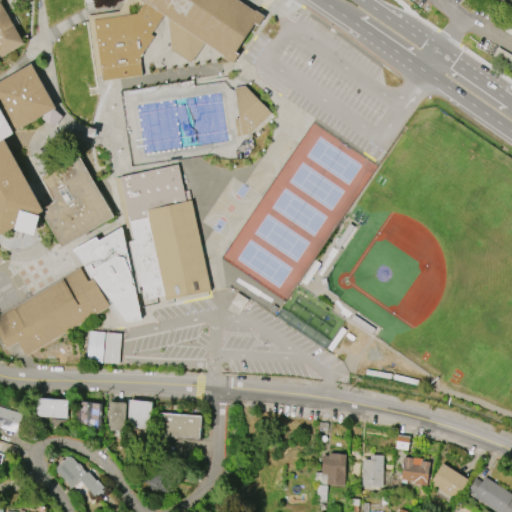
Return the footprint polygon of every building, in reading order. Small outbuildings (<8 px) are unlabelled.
[(0,0),(0,55),(24,42),(0,0)] [(141,0),(143,1),(136,12),(93,18),(102,79),(141,73),(139,56),(153,35),(150,32),(163,13),(167,16),(170,47),(191,61),(204,41),(223,54),(222,56),(232,63),(239,52),(236,50),(255,22),(258,25),(265,14),(255,8),(254,9),(240,0),(141,0)] [(511,0),(511,11),(510,10),(511,9),(506,5),(510,0),(504,0),(502,3),(497,0),(495,0),(495,1),(493,0),(511,0)] [(0,79),(30,62),(56,107),(54,108),(62,115),(53,127),(41,116),(43,114),(13,130),(14,132),(4,138),(27,181),(78,153),(113,215),(61,245),(42,212),(38,215),(41,215),(35,234),(16,228),(17,225),(0,234),(0,79)] [(234,86),(244,85),(271,112),(250,132),(236,135),(234,117),(238,116),(234,86)] [(210,289),(165,298),(164,293),(144,297),(118,175),(177,163),(185,200),(191,198),(210,289)] [(73,249),(96,236),(98,239),(122,226),(141,318),(129,320),(126,320),(124,318),(93,275),(90,277),(85,266),(86,266),(73,249)] [(108,305),(93,277),(88,280),(79,265),(0,310),(0,334),(6,346),(17,340),(25,353),(108,305)] [(242,309),(247,299),(237,293),(231,303),(242,309)] [(120,333),(88,332),(87,362),(119,363),(120,333)] [(36,398),(67,400),(66,419),(34,416),(36,398)] [(75,399),(103,403),(99,429),(72,425),(75,399)] [(152,402),(149,431),(125,428),(128,399),(152,402)] [(126,403),(124,431),(107,430),(108,417),(106,417),(107,410),(108,410),(109,401),(126,403)] [(0,407),(21,414),(15,432),(0,427),(0,407)] [(200,416),(199,438),(157,436),(158,413),(200,416)] [(345,454),(343,485),(326,484),(326,483),(314,482),(315,472),(321,472),(322,455),(328,455),(328,453),(345,454)] [(362,486),(363,460),(370,460),(371,455),(382,456),(381,486),(362,486)] [(70,487),(54,469),(67,458),(70,457),(73,458),(86,473),(88,471),(96,481),(97,479),(103,487),(101,489),(103,490),(98,495),(96,493),(93,496),(79,479),(70,487)] [(429,461),(426,485),(413,484),(413,482),(400,480),(403,457),(422,459),(421,461),(429,461)] [(174,479),(167,494),(158,489),(156,492),(149,489),(150,486),(143,483),(152,463),(170,471),(167,476),(174,479)] [(442,463),(468,480),(455,499),(454,498),(452,501),(436,490),(437,488),(432,485),(434,482),(431,480),(442,463)] [(484,476),(511,494),(511,496),(510,500),(511,501),(511,511),(497,511),(473,496),(474,494),(467,490),(475,478),(481,481),(484,476)] [(317,485),(327,486),(326,503),(324,503),(326,510),(316,511),(314,504),(316,503),(317,485)]
